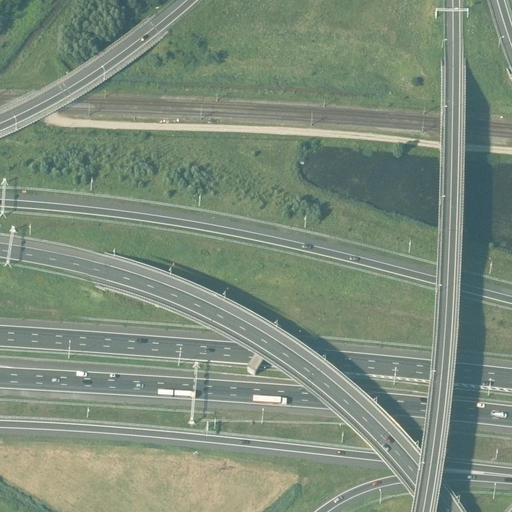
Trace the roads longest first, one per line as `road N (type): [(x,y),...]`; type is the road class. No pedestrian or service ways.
road 1 (motorway): [(439,511),(380,438),(253,338),(134,283),(0,253)]
road 2 (motorway): [(511,301),(261,239),(0,205)]
road 3 (motorway): [(0,425),(511,471)]
road 4 (motorway): [(511,381),(0,336)]
road 5 (motorway): [(0,378),(511,418)]
road 6 (motorway): [(455,0),(453,281),(427,511)]
road 7 (track): [(511,152),(338,134),(59,121)]
road 8 (motorway): [(191,0),(95,76),(0,128)]
road 9 (motorway): [(323,511),(358,488),(405,477),(511,479)]
